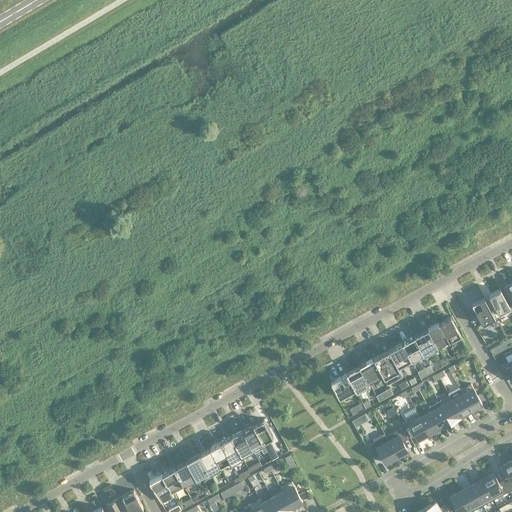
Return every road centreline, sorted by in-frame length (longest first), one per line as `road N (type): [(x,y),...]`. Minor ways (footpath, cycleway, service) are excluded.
road 1 (residential): [(126,452),(441,280)]
road 2 (unclassified): [(511,410),(392,476),(404,495),(511,431)]
road 3 (unclassified): [(511,397),(441,280)]
road 4 (residential): [(17,511),(126,452)]
